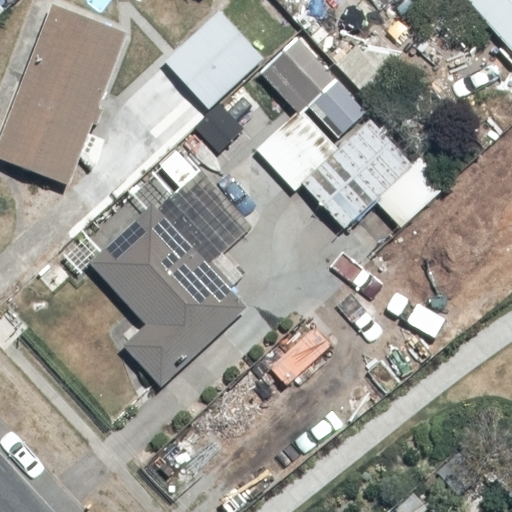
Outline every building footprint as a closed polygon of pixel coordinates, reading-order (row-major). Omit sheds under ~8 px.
[(409,56),(355,0),(351,0),(313,37),(369,95),(409,56)] [(511,0),(473,0),(511,43),(511,0)] [(131,33),(57,6),(16,121),(3,159),(77,186),(131,33)] [(267,56),(222,9),(168,60),(213,107),(267,56)] [(308,186),(350,230),(381,201),(405,227),(445,190),(373,114),(298,35),(262,69),(300,110),(266,142),(259,149),(301,193),(308,186)] [(149,214),(105,255),(85,233),(65,251),(85,273),(96,263),(153,325),(130,346),(166,385),(224,333),(241,352),(287,310),(264,284),(232,250),(256,229),(211,179),(206,174),(219,163),(193,134),(129,192),(149,214)] [(337,347),(315,322),(270,362),(292,386),(337,347)]
